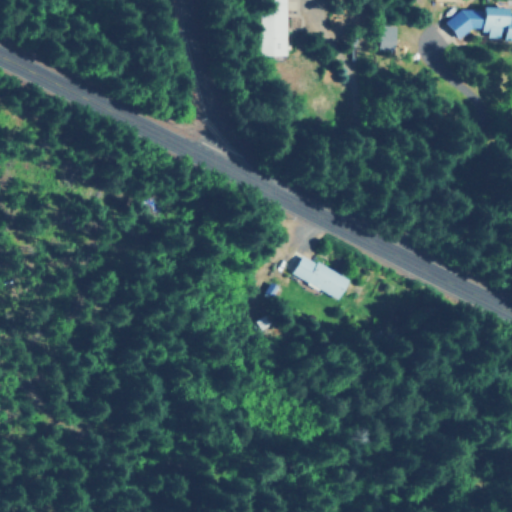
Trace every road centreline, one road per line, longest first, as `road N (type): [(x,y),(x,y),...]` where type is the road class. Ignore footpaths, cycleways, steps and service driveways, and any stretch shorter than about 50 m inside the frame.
road 1 (tertiary): [(0,54),(511,311)]
road 2 (residential): [(404,255),(478,90)]
road 3 (residential): [(167,0),(195,152)]
